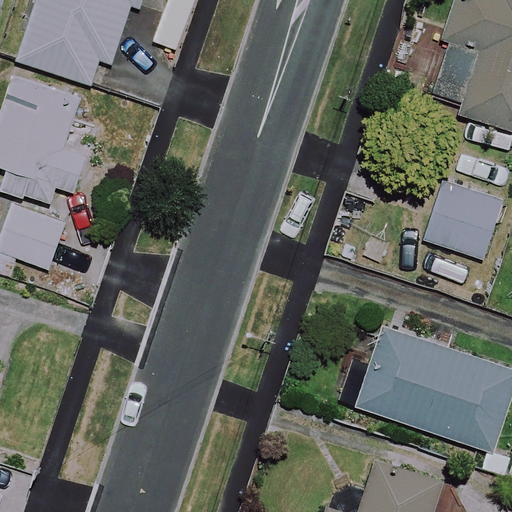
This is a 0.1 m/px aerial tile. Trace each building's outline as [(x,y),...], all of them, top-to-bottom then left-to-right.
[(102,61),(113,65),(135,1),(143,3),(143,0),(38,0),(18,58),(94,84),(102,61)] [(511,0),(459,0),(447,39),(453,41),(433,104),(511,129),(511,0)] [(85,96),(15,74),(0,122),(0,164),(8,167),(1,188),(50,203),(56,185),(78,192),(96,133),(76,127),(85,96)] [(505,200),(446,180),(426,239),(485,258),(505,200)] [(68,218),(9,205),(0,247),(0,272),(13,276),(17,258),(58,267),(68,218)] [(511,403),(511,367),(382,325),(356,405),(496,451),(511,403)] [(445,468),(382,447),(360,511),(342,511),(332,508),(330,511),(478,511),(480,507),(437,492),(445,468)]
